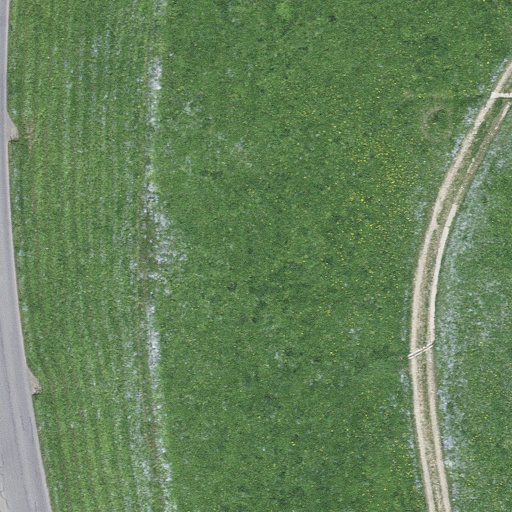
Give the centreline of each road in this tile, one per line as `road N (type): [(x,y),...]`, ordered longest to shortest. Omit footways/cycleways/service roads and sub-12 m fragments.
road 1 (track): [(440,511),(421,371),(430,260),(445,204),(511,85)]
road 2 (unclassified): [(0,372),(24,511)]
